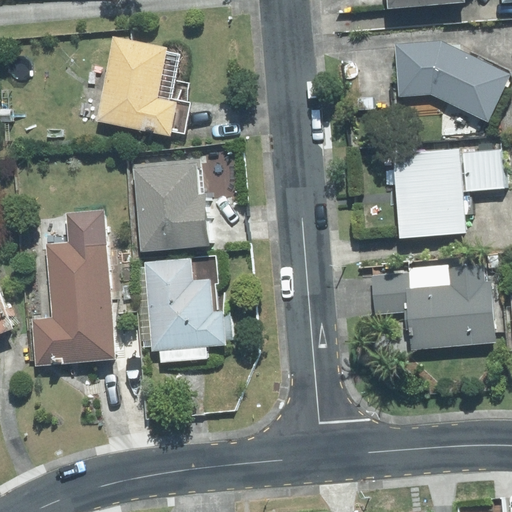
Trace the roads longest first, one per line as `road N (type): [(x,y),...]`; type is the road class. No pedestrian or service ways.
road 1 (residential): [(283,0),(320,456)]
road 2 (tertiary): [(33,511),(134,478),(320,456)]
road 3 (tertiary): [(320,456),(511,445)]
